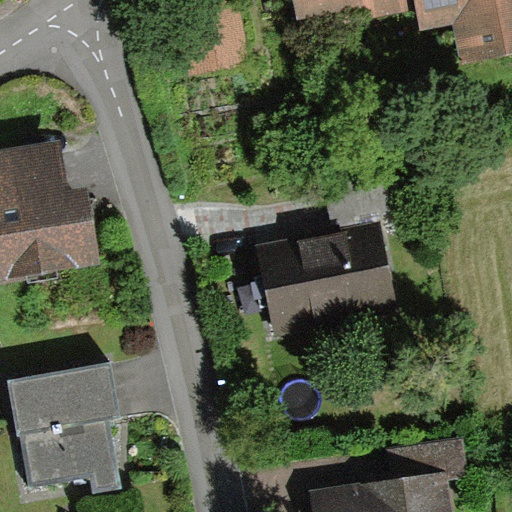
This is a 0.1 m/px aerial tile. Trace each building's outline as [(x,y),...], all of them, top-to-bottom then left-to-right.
[(293,0),(299,28),(417,10),(415,0),(293,0)] [(511,0),(415,0),(417,10),(420,27),(458,21),(464,57),(511,48),(511,0)] [(0,275),(98,260),(86,187),(69,190),(61,140),(0,149),(0,275)] [(382,220),(257,244),(264,279),(235,285),(241,317),(268,312),(274,343),(401,319),(382,220)] [(112,363),(9,379),(18,437),(24,436),(32,484),(93,475),(96,492),(121,488),(111,423),(121,421),(112,363)] [(388,448),(392,479),(444,472),(445,479),(471,475),(466,438),(388,448)] [(449,511),(445,479),(444,472),(392,479),(312,491),(314,511),(449,511)]
